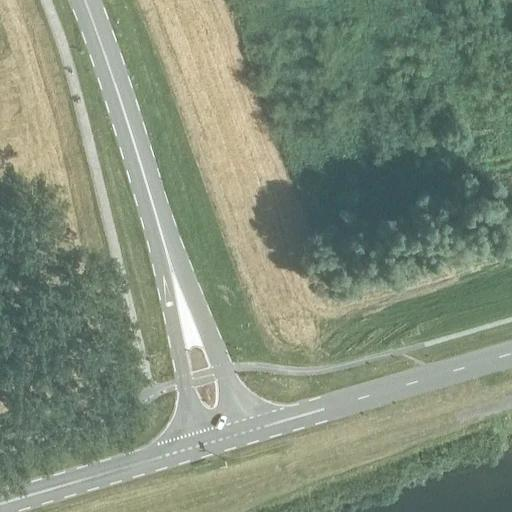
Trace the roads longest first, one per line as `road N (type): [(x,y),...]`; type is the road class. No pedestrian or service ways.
road 1 (unclassified): [(249,430),(511,354)]
road 2 (primary): [(84,0),(168,258)]
road 3 (secondary): [(0,503),(197,446)]
road 4 (primary): [(168,258),(197,446)]
road 5 (primary): [(249,430),(168,258)]
